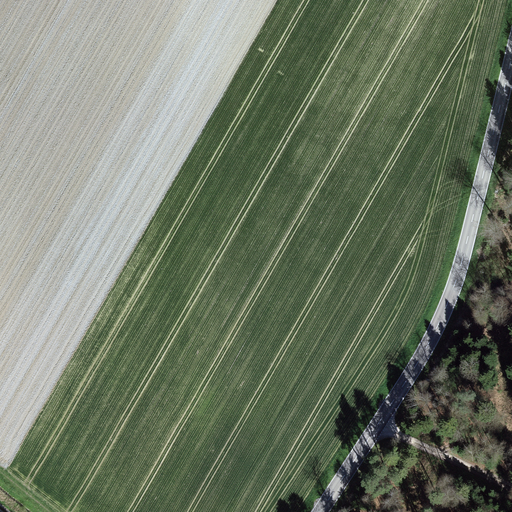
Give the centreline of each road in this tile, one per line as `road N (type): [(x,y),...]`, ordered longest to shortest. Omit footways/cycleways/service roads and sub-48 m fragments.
road 1 (secondary): [(320,511),(444,311),(511,57)]
road 2 (track): [(511,488),(377,424)]
